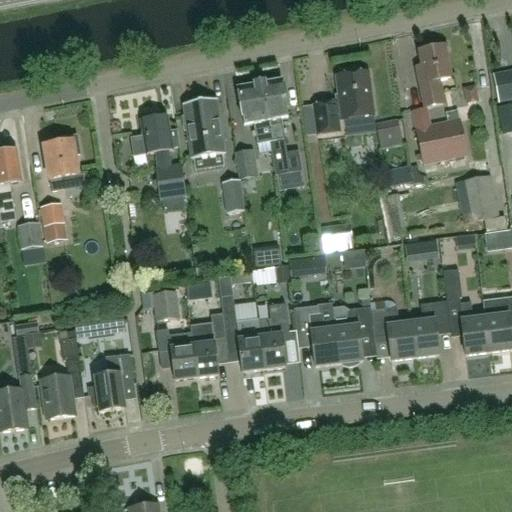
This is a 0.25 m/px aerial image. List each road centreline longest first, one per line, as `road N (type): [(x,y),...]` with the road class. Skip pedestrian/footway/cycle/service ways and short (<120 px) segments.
road 1 (residential): [(0,108),(511,1)]
road 2 (residential): [(0,478),(149,444),(511,394)]
